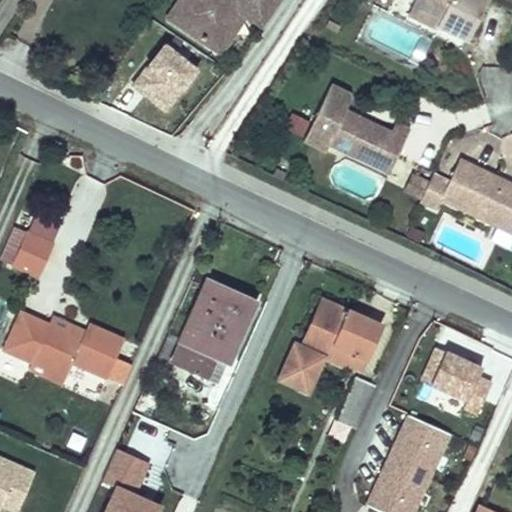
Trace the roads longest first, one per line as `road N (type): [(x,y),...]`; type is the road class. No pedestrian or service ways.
road 1 (residential): [(0,82),(511,325)]
road 2 (unknown): [(199,177),(173,283),(74,511)]
road 3 (unknown): [(511,377),(454,511)]
